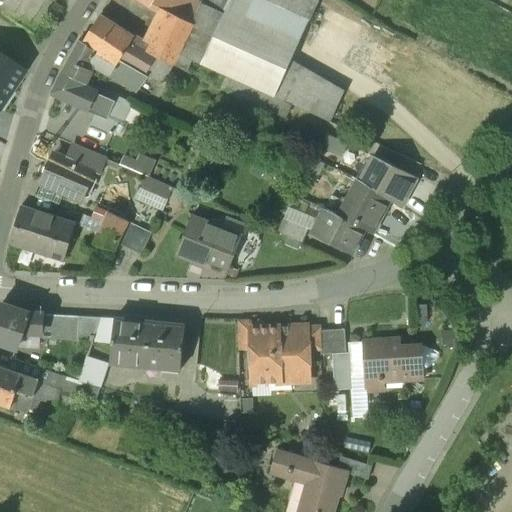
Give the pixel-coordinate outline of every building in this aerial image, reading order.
[(201,3),(195,0),(154,0),(150,7),(164,16),(166,13),(169,8),(193,20),(201,3)] [(231,0),(231,1),(227,0),(202,0),(193,20),(177,54),(273,97),(307,22),(255,0),(231,0)] [(193,20),(169,8),(166,13),(164,16),(148,52),(131,41),(119,58),(119,59),(145,74),(156,56),(172,64),(177,54),(193,20)] [(133,38),(98,17),(82,42),(116,64),(119,59),(119,58),(131,41),(133,38)] [(82,42),(79,40),(75,48),(98,61),(95,67),(110,76),(137,91),(145,74),(119,59),(116,64),(82,42)] [(98,61),(75,48),(62,73),(82,82),(86,84),(95,67),(98,61)] [(23,69),(0,53),(0,109),(3,111),(14,93),(9,90),(23,69)] [(172,64),(156,56),(145,74),(161,84),(172,64)] [(292,58),(273,97),(329,122),(345,88),(292,58)] [(82,82),(62,73),(52,93),(96,112),(118,122),(121,123),(129,103),(116,97),(114,102),(81,86),(82,82)] [(289,105),(225,75),(221,88),(283,117),(289,105)] [(118,122),(96,112),(90,125),(112,135),(118,122)] [(294,150),(302,132),(291,127),(283,146),(294,150)] [(346,143),(324,133),(318,147),(340,156),(346,143)] [(106,159),(73,145),(67,159),(94,170),(93,171),(100,174),(106,159)] [(153,162),(139,156),(133,170),(147,176),(153,162)] [(417,178),(374,156),(361,180),(363,181),(390,200),(400,208),(417,178)] [(67,159),(64,158),(62,164),(50,160),(40,183),(81,201),(93,171),(94,170),(67,159)] [(173,187),(148,177),(138,198),(162,209),(168,198),(173,187)] [(358,179),(339,215),(365,229),(372,233),(390,200),(363,181),(361,180),(358,179)] [(185,193),(173,187),(168,198),(180,203),(185,193)] [(75,224),(20,207),(8,243),(64,261),(69,245),(75,224)] [(326,209),(312,234),(351,254),(365,229),(339,215),(334,212),(326,209)] [(98,232),(75,224),(69,245),(76,247),(75,250),(108,260),(111,249),(114,250),(117,243),(127,221),(107,212),(98,232)] [(241,236),(192,216),(176,255),(204,266),(206,261),(227,270),(241,236)] [(308,229),(284,219),(278,232),(302,242),(308,229)] [(151,233),(127,221),(117,243),(141,255),(151,233)] [(27,313),(1,304),(0,306),(0,341),(16,347),(27,318),(28,314),(27,313)] [(76,310),(30,306),(27,313),(28,314),(27,318),(45,322),(80,324),(81,321),(80,317),(76,318),(76,311),(76,310)] [(92,337),(101,312),(76,310),(76,311),(76,318),(80,317),(81,321),(80,324),(45,322),(27,318),(16,347),(40,345),(43,336),(73,339),(92,337)] [(184,326),(114,320),(110,362),(179,369),(184,326)] [(249,320),(238,321),(238,339),(250,339),(249,320)] [(307,326),(288,327),(288,337),(280,338),(279,327),(266,328),(253,343),(250,339),(250,350),(250,351),(248,353),(248,360),(250,362),(251,383),(271,382),(271,376),(289,376),(290,382),(309,381),(307,327),(307,326)] [(320,327),(307,327),(308,350),(320,350),(319,331),(320,331),(320,327)] [(320,331),(319,331),(320,350),(320,355),(345,353),(344,329),(320,331)] [(250,339),(238,339),(239,350),(250,350),(250,339)] [(388,344),(387,340),(364,342),(366,391),(382,390),(381,380),(383,380),(383,376),(402,375),(403,380),(422,379),(421,362),(427,362),(427,350),(423,346),(402,347),(399,344),(388,344)] [(22,374),(0,366),(0,385),(32,397),(56,405),(61,391),(49,387),(20,378),(22,374)] [(99,388),(53,373),(49,387),(61,391),(66,393),(67,390),(95,400),(99,388)] [(32,397),(0,385),(0,403),(10,407),(11,404),(28,409),(32,397)] [(338,469),(276,452),(271,472),(306,483),(297,511),(332,511),(344,473),(344,471),(338,469)] [(368,466),(341,458),(338,469),(344,471),(344,473),(364,479),(368,466)]
